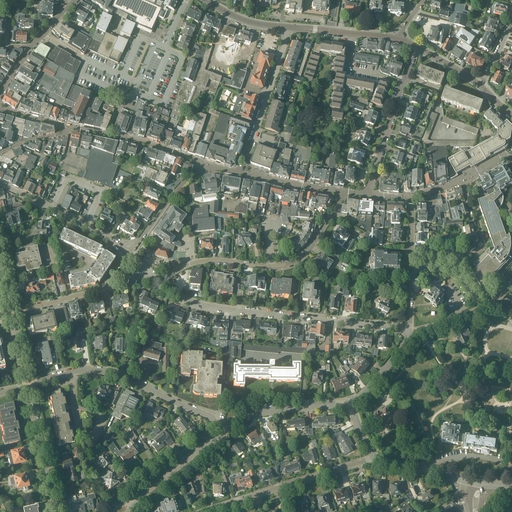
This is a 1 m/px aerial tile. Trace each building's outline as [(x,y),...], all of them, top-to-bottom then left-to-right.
[(113,10),(109,8),(110,5),(109,4),(111,1),(110,0),(92,0),(91,2),(111,14),(112,13),(114,15),(116,12),(114,10),(113,10)] [(115,0),(112,7),(136,18),(134,24),(135,24),(151,32),(156,20),(163,4),(164,4),(165,0),(115,0)] [(165,0),(163,5),(174,10),(178,0),(165,0)] [(335,0),(255,0),(255,7),(257,7),(288,11),(288,12),(293,13),(294,12),(334,17),(335,0)] [(444,8),(444,6),(443,5),(443,4),(441,4),(442,2),(433,0),(433,2),(431,2),(430,5),(431,7),(432,7),(431,9),(435,10),(436,8),(440,9),(440,7),(444,8)] [(89,13),(89,14),(93,16),(95,12),(94,12),(96,8),(83,1),(82,2),(81,4),(81,5),(82,5),(81,7),(88,12),(88,13),(89,13)] [(387,7),(387,2),(379,1),(379,2),(370,1),(370,6),(372,6),(371,12),(372,13),(374,14),(376,12),(382,13),(382,11),(384,11),(385,8),(386,9),(386,8),(387,7)] [(352,14),(353,4),(350,3),(350,2),(345,2),(344,8),(346,8),(345,12),(348,12),(347,13),(352,14)] [(396,4),(387,2),(387,7),(386,8),(388,8),(388,12),(390,12),(390,14),(396,14),(396,15),(397,17),(399,17),(401,15),(401,14),(404,14),(405,9),(403,9),(404,4),(396,4)] [(506,9),(507,5),(494,2),(493,8),(492,14),(495,15),(496,13),(500,14),(500,16),(504,17),(504,15),(506,9)] [(53,17),(53,4),(38,3),(37,11),(39,11),(39,15),(33,14),(33,15),(34,15),(34,16),(39,16),(41,16),(53,17)] [(353,4),(352,14),(357,14),(357,13),(359,14),(360,10),(361,10),(362,4),(357,3),(357,4),(353,4)] [(452,15),(455,5),(451,4),(450,8),(449,7),(448,10),(441,8),(440,15),(448,17),(449,14),(452,15)] [(455,5),(452,15),(450,23),(465,27),(468,16),(463,15),(466,6),(459,5),(455,5)] [(191,8),(187,17),(193,20),(197,11),(198,9),(195,7),(194,9),(191,8)] [(74,19),(83,24),(83,26),(85,27),(86,26),(87,26),(89,22),(90,23),(92,20),(92,19),(93,16),(89,14),(80,9),(74,19)] [(193,20),(198,23),(202,13),(203,11),(200,10),(199,12),(197,11),(193,20)] [(118,11),(116,14),(122,18),(122,17),(126,19),(120,33),(130,37),(133,30),(135,25),(133,24),(135,19),(134,19),(131,18),(130,17),(131,16),(129,16),(126,14),(123,13),(121,12),(118,11)] [(25,15),(24,14),(19,14),(18,14),(17,23),(22,24),(21,28),(33,29),(34,20),(29,20),(28,22),(25,22),(25,15)] [(206,32),(211,18),(209,18),(210,15),(206,14),(206,16),(205,16),(200,30),(206,32)] [(92,40),(88,49),(102,56),(106,48),(111,36),(105,34),(112,19),(102,15),(100,21),(99,23),(99,24),(94,35),(93,37),(91,40),(92,40)] [(211,28),(214,29),(216,20),(217,18),(214,17),(213,19),(211,18),(206,32),(209,33),(211,28)] [(487,25),(498,28),(499,26),(500,26),(501,23),(501,22),(499,22),(499,21),(489,18),(487,25)] [(180,28),(185,30),(193,33),(195,27),(182,22),(180,28)] [(69,42),(74,33),(69,30),(69,31),(67,30),(69,27),(66,26),(64,28),(63,27),(63,26),(59,24),(52,32),(55,35),(56,34),(60,37),(69,42)] [(498,28),(487,25),(485,31),(495,34),(497,35),(497,34),(498,31),(497,31),(498,28)] [(224,27),(221,36),(228,38),(231,29),(224,27)] [(24,30),(17,28),(16,30),(18,30),(18,32),(16,32),(15,42),(26,43),(26,37),(28,37),(29,37),(29,34),(28,33),(26,33),(20,33),(20,31),(23,31),(24,30)] [(77,28),(76,31),(86,37),(88,34),(77,28)] [(441,44),(444,31),(440,30),(441,28),(438,28),(438,29),(432,28),(431,32),(430,32),(429,33),(428,36),(429,37),(430,37),(429,42),(441,44)] [(456,37),(461,41),(470,47),(471,44),(473,41),(475,38),(479,32),(472,30),(470,33),(470,32),(469,33),(468,34),(461,29),(456,37)] [(191,38),(193,33),(185,30),(183,35),(191,38)] [(84,55),(91,40),(86,37),(76,31),(75,31),(74,33),(69,42),(68,44),(84,55)] [(239,42),(241,43),(242,39),(243,33),(242,32),(241,31),(240,32),(239,32),(238,36),(235,35),(234,40),(233,43),(237,44),(238,42),(239,42)] [(242,39),(241,43),(244,44),(249,45),(252,35),(251,34),(250,34),(249,34),(248,34),(249,34),(243,32),(243,33),(242,39)] [(489,36),(485,34),(479,47),(489,51),(490,51),(491,48),(491,47),(489,46),(492,41),(493,40),(494,39),(493,37),(489,35),(489,36)] [(106,48),(102,56),(118,63),(128,41),(118,37),(118,39),(111,36),(106,48)] [(182,37),(180,42),(188,45),(190,40),(182,37)] [(373,50),(374,40),(367,40),(366,49),(373,50)] [(376,50),(383,51),(385,44),(385,42),(374,40),(373,50),(376,50)] [(447,52),(452,42),(447,40),(442,50),(443,50),(443,51),(447,52)] [(291,47),(291,48),(300,51),(301,52),(301,51),(302,49),(303,50),(304,48),(307,49),(309,50),(311,44),(306,42),(304,46),(302,45),(302,44),(293,41),(291,47)] [(347,50),(347,46),(335,44),(336,43),(333,42),(332,43),(321,41),(320,46),(320,50),(340,54),(340,55),(345,56),(346,53),(347,53),(347,50)] [(472,48),(470,47),(461,41),(458,46),(469,53),(472,48)] [(186,51),(188,46),(180,42),(178,48),(186,51)] [(389,56),(390,53),(390,51),(391,50),(392,43),(387,42),(387,44),(385,44),(383,51),(383,52),(383,55),(385,55),(385,56),(386,56),(386,55),(389,56)] [(390,51),(390,53),(397,55),(398,55),(401,53),(399,52),(400,45),(392,43),(391,50),(390,51)] [(34,53),(44,59),(46,54),(49,49),(41,45),(34,53)] [(451,54),(456,57),(460,51),(456,48),(458,46),(456,45),(455,47),(456,48),(451,54)] [(72,56),(56,47),(53,51),(49,49),(46,54),(44,59),(45,59),(47,61),(49,62),(54,64),(58,66),(59,67),(64,70),(75,75),(81,63),(71,58),(72,56)] [(289,53),(288,54),(297,57),(300,51),(291,48),(289,53)] [(356,50),(354,62),(377,66),(379,59),(382,59),(382,54),(358,50),(358,49),(356,48),(356,50)] [(19,57),(13,52),(12,53),(10,51),(9,51),(9,52),(8,53),(8,57),(9,58),(8,59),(14,63),(18,57),(19,57)] [(465,54),(460,51),(456,57),(461,60),(465,54)] [(470,65),(472,66),(477,58),(476,58),(479,53),(477,52),(476,54),(474,53),(473,56),(471,55),(466,65),(469,67),(470,65)] [(33,53),(27,60),(39,67),(38,68),(35,66),(35,67),(39,70),(42,66),(44,64),(43,63),(44,63),(43,62),(45,59),(44,59),(34,53),(33,53)] [(269,68),(273,57),(260,53),(257,63),(259,64),(255,77),(254,76),(254,77),(252,77),(250,84),(263,88),(265,81),(264,81),(269,67),(269,68)] [(287,60),(286,61),(295,64),(296,64),(299,58),(297,57),(288,54),(287,60)] [(342,73),(345,57),(336,56),(333,72),(336,73),(333,89),(334,89),(331,108),(340,109),(343,92),(341,92),(345,74),(342,73)] [(477,58),(472,66),(476,68),(477,68),(479,70),(480,69),(481,68),(483,65),(485,62),(486,58),(486,57),(484,56),(483,57),(483,56),(480,60),(477,58)] [(511,65),(511,64),(511,59),(510,58),(506,56),(504,61),(502,61),(500,66),(503,68),(504,69),(505,69),(506,69),(508,70),(511,65)] [(0,67),(8,73),(13,65),(6,60),(0,59),(0,67)] [(190,61),(187,69),(196,72),(199,64),(190,61)] [(286,61),(284,68),(288,69),(288,70),(287,72),(294,74),(295,71),(294,71),(295,68),(294,68),(295,64),(286,61)] [(49,62),(46,66),(45,68),(55,73),(58,67),(59,67),(58,66),(54,64),(49,62)] [(382,73),(390,76),(391,75),(397,77),(399,70),(400,70),(401,69),(402,67),(401,66),(402,64),(402,63),(399,62),(398,63),(398,65),(393,63),(393,66),(390,65),(389,65),(387,71),(385,70),(380,68),(380,70),(380,71),(381,72),(382,73)] [(26,63),(22,68),(32,74),(34,76),(35,75),(37,76),(41,71),(39,70),(35,67),(34,67),(33,68),(26,63)] [(426,81),(430,70),(421,66),(416,78),(426,81)] [(8,73),(0,67),(0,74),(5,78),(8,73)] [(68,83),(66,85),(71,88),(72,85),(73,82),(74,80),(75,75),(64,70),(59,67),(58,67),(55,73),(69,81),(68,83)] [(37,86),(38,86),(41,88),(44,89),(50,92),(52,93),(55,88),(37,76),(35,75),(34,76),(32,74),(22,68),(22,69),(19,74),(32,82),(37,86)] [(55,73),(45,68),(43,72),(55,79),(59,81),(66,85),(68,83),(69,81),(55,73)] [(178,80),(183,82),(184,79),(193,82),(196,73),(196,72),(187,69),(185,74),(180,72),(178,80)] [(430,70),(426,81),(441,87),(445,76),(430,70)] [(59,81),(55,79),(41,71),(37,76),(55,88),(59,81)] [(505,74),(501,72),(501,73),(497,72),(492,82),(494,83),(494,84),(496,85),(497,84),(499,85),(502,77),(503,78),(505,75),(505,74)] [(16,78),(17,81),(29,88),(34,90),(35,91),(38,86),(37,86),(32,82),(19,74),(16,78)] [(282,74),(280,80),(289,83),(290,80),(291,80),(292,77),(282,74)] [(374,83),(347,78),(345,86),(373,91),(373,86),(375,86),(375,83),(374,83)] [(380,80),(376,93),(372,103),(381,106),(381,104),(382,104),(384,98),(383,97),(386,91),(388,85),(389,81),(383,78),(382,80),(380,80)] [(289,83),(280,80),(278,86),(287,89),(289,83)] [(66,99),(71,88),(66,85),(59,81),(55,88),(52,93),(51,95),(55,98),(58,94),(65,99),(66,99)] [(8,90),(9,90),(15,94),(17,96),(22,87),(13,82),(8,90)] [(183,84),(175,105),(191,111),(198,89),(183,84)] [(74,123),(79,125),(82,117),(91,97),(92,97),(94,98),(95,95),(76,86),(76,87),(72,85),(71,88),(66,99),(65,99),(74,103),(72,108),(70,113),(67,121),(74,123)] [(22,87),(17,96),(21,98),(23,99),(24,99),(30,89),(25,86),(23,88),(22,87)] [(287,89),(278,86),(276,91),(285,94),(287,89)] [(30,89),(24,99),(23,102),(22,102),(19,109),(24,112),(26,107),(25,106),(26,104),(27,100),(33,99),(33,98),(32,97),(35,92),(30,89)] [(32,114),(39,115),(46,98),(47,98),(50,92),(44,89),(43,92),(41,95),(38,94),(33,107),(32,109),(30,113),(32,114)] [(457,106),(461,94),(446,89),(442,100),(457,106)] [(9,105),(15,94),(9,90),(2,101),(9,105)] [(285,94),(276,91),(274,97),(283,100),(285,94)] [(33,107),(38,94),(35,92),(32,97),(33,98),(33,99),(27,100),(26,104),(25,106),(26,107),(24,112),(29,114),(30,113),(32,109),(33,107)] [(52,93),(50,92),(47,98),(54,102),(56,103),(62,106),(62,105),(65,99),(58,94),(55,98),(51,95),(52,93)] [(423,100),(427,101),(428,101),(429,96),(416,92),(415,92),(413,95),(414,95),(414,96),(424,99),(423,100)] [(17,96),(15,94),(9,105),(15,109),(21,98),(17,96)] [(476,100),(461,94),(457,106),(472,111),(476,100)] [(232,113),(241,116),(240,118),(251,122),(258,99),(252,97),(251,97),(244,95),(243,99),(237,97),(232,113)] [(426,103),(427,101),(423,100),(424,99),(414,96),(413,98),(411,97),(410,102),(422,106),(423,102),(426,103)] [(79,125),(84,126),(96,99),(94,98),(92,97),(83,117),(82,117),(79,125)] [(54,102),(47,98),(46,98),(39,115),(44,116),(49,105),(50,103),(53,104),(54,102)] [(101,101),(96,99),(84,126),(93,128),(99,115),(101,111),(98,110),(102,103),(103,103),(105,99),(103,98),(101,101)] [(368,101),(360,98),(358,104),(367,107),(368,103),(367,103),(368,101)] [(65,99),(62,105),(72,108),(74,103),(65,99)] [(134,113),(126,133),(138,136),(139,134),(143,120),(141,119),(141,118),(144,107),(144,105),(145,105),(146,103),(138,100),(134,111),(134,113)] [(483,103),(476,100),(472,111),(479,114),(483,103)] [(273,102),(271,108),(282,112),(284,105),(273,102)] [(363,112),(362,115),(366,116),(366,115),(367,115),(367,117),(369,117),(369,119),(375,121),(375,119),(378,120),(379,115),(364,110),(363,111),(362,110),(363,106),(350,102),(349,108),(363,112)] [(53,106),(49,105),(44,116),(49,117),(53,106)] [(483,116),(485,118),(491,111),(490,110),(492,108),(490,106),(487,105),(483,116)] [(56,119),(60,111),(58,111),(59,108),(54,106),(49,118),(54,119),(56,120),(56,119)] [(141,118),(147,119),(148,112),(149,109),(144,107),(141,118)] [(61,112),(60,111),(56,119),(58,119),(58,120),(58,121),(62,122),(63,121),(64,120),(66,121),(69,112),(70,110),(66,108),(65,111),(61,110),(61,112)] [(161,142),(166,128),(172,113),(157,108),(155,114),(150,126),(150,129),(149,129),(148,132),(146,138),(149,139),(157,142),(157,141),(160,142),(160,141),(161,142)] [(271,108),(269,115),(280,118),(282,112),(271,108)] [(410,108),(410,109),(408,108),(407,108),(406,111),(407,112),(408,113),(407,115),(406,114),(405,115),(404,118),(405,118),(407,119),(415,122),(416,119),(417,119),(418,115),(419,115),(420,111),(410,108)] [(126,133),(134,113),(130,112),(128,116),(127,115),(128,112),(122,109),(120,114),(119,114),(113,132),(126,134),(126,133)] [(344,111),(339,111),(332,109),(331,118),(342,120),(344,111)] [(488,120),(488,121),(491,117),(493,115),(494,114),(491,111),(485,118),(488,120)] [(195,155),(197,147),(196,146),(206,116),(197,113),(196,117),(197,117),(197,119),(198,120),(197,122),(187,153),(195,155)] [(112,116),(106,114),(105,117),(100,129),(106,130),(110,121),(112,116)] [(210,144),(205,159),(212,161),(223,165),(224,165),(231,144),(230,144),(223,141),(229,125),(227,124),(230,117),(221,114),(214,132),(213,135),(210,144)] [(105,117),(99,115),(93,128),(100,129),(105,117)] [(269,115),(267,122),(278,125),(280,118),(269,115)] [(373,126),(375,121),(369,119),(369,117),(367,117),(367,115),(366,115),(366,116),(362,115),(361,118),(363,118),(362,122),(368,124),(367,127),(372,128),(373,125),(373,126)] [(488,121),(498,131),(505,124),(501,121),(500,122),(496,117),(493,115),(491,117),(488,121)] [(356,119),(345,116),(343,122),(354,126),(356,119)] [(9,146),(13,144),(13,142),(15,135),(15,133),(12,132),(13,130),(10,129),(12,124),(14,118),(7,117),(3,125),(0,133),(0,138),(6,141),(6,142),(7,143),(9,146)] [(238,126),(248,129),(250,124),(231,117),(229,124),(231,125),(232,123),(238,126)] [(147,119),(141,118),(141,119),(143,120),(139,134),(138,136),(144,137),(144,135),(145,135),(147,126),(146,125),(147,122),(146,122),(147,119)] [(13,142),(13,144),(22,141),(23,135),(24,130),(25,127),(24,126),(25,122),(15,119),(13,124),(12,124),(10,129),(13,130),(12,132),(15,133),(15,135),(13,142)] [(170,146),(180,150),(185,136),(190,121),(187,120),(187,122),(186,122),(185,124),(184,124),(183,128),(177,126),(170,146)] [(181,151),(187,153),(197,122),(192,120),(191,121),(190,121),(185,136),(186,136),(181,151)] [(497,136),(498,138),(500,141),(505,143),(508,141),(511,140),(511,139),(510,139),(510,138),(510,135),(511,135),(510,135),(511,132),(511,131),(511,130),(511,127),(511,125),(507,121),(505,124),(498,131),(497,136)] [(23,135),(22,141),(33,137),(36,124),(26,122),(25,127),(24,130),(23,135)] [(267,122),(265,129),(279,133),(280,129),(277,128),(278,125),(267,122)] [(418,127),(416,127),(412,125),(412,126),(404,124),(403,128),(401,128),(399,132),(400,132),(401,133),(401,134),(406,135),(407,133),(411,135),(411,134),(412,133),(411,132),(412,130),(413,130),(414,130),(414,129),(417,129),(418,127)] [(40,125),(38,136),(55,133),(53,133),(53,129),(40,125)] [(231,144),(224,165),(230,167),(230,165),(234,166),(237,156),(239,156),(239,155),(241,156),(242,153),(240,152),(243,146),(241,145),(243,140),(244,140),(245,138),(244,137),(245,134),(246,134),(248,129),(248,130),(248,129),(238,126),(237,126),(237,128),(229,125),(223,141),(230,144),(231,144)] [(174,132),(166,128),(161,142),(162,143),(162,142),(163,138),(166,139),(166,140),(169,143),(170,144),(169,145),(169,146),(174,132)] [(371,139),(372,137),(371,136),(372,136),(358,131),(356,138),(357,138),(355,143),(368,147),(368,146),(369,146),(370,143),(369,143),(369,142),(368,142),(369,140),(370,140),(371,139)] [(68,153),(79,157),(82,144),(80,143),(82,135),(74,133),(72,133),(72,134),(68,153)] [(82,144),(79,157),(88,160),(90,147),(92,137),(83,135),(83,136),(82,135),(80,143),(82,144)] [(69,136),(64,137),(60,153),(64,154),(66,147),(69,136)] [(64,137),(59,138),(55,155),(60,156),(60,153),(64,137)] [(88,160),(79,157),(68,153),(67,157),(64,157),(62,162),(64,163),(61,169),(61,171),(112,189),(114,186),(111,185),(118,167),(111,165),(113,158),(113,157),(118,143),(111,141),(92,137),(90,147),(88,160)] [(419,143),(425,146),(428,140),(422,137),(421,140),(421,139),(420,143),(419,143)] [(59,138),(55,139),(51,154),(55,155),(59,138)] [(494,140),(493,138),(469,152),(467,148),(461,148),(464,155),(463,155),(461,152),(449,159),(450,162),(452,167),(450,168),(450,176),(451,176),(451,180),(455,177),(458,176),(457,174),(470,166),(471,168),(486,160),(490,157),(491,158),(500,153),(499,150),(494,140)] [(508,142),(508,141),(505,143),(500,141),(498,138),(494,140),(499,150),(500,153),(505,150),(506,149),(507,149),(508,148),(508,147),(509,146),(509,144),(509,143),(508,142)] [(51,154),(55,139),(50,140),(44,154),(50,157),(51,154)] [(408,147),(409,142),(399,139),(398,142),(397,142),(396,142),(395,145),(396,146),(397,146),(397,147),(405,149),(406,146),(408,147)] [(39,141),(36,140),(31,141),(31,142),(30,142),(29,145),(28,148),(35,151),(36,150),(39,151),(42,144),(39,142),(39,141)] [(204,158),(205,159),(210,144),(206,142),(200,140),(197,147),(195,155),(204,158)] [(419,143),(417,142),(412,141),(411,144),(414,145),(414,146),(413,146),(410,154),(415,155),(419,143)] [(118,166),(120,158),(123,159),(124,156),(123,155),(124,153),(125,153),(128,144),(120,142),(117,152),(115,158),(114,158),(112,164),(118,166)] [(269,175),(278,177),(284,153),(284,152),(285,149),(286,145),(279,143),(276,152),(270,170),(271,171),(269,175)] [(123,159),(127,160),(128,157),(130,158),(134,145),(129,144),(127,154),(127,157),(124,156),(123,159)] [(250,164),(270,170),(276,152),(267,149),(268,146),(263,144),(262,147),(256,145),(250,164)] [(140,161),(141,158),(143,152),(144,148),(134,145),(130,158),(128,157),(127,160),(134,163),(134,162),(139,164),(140,161)] [(299,174),(297,181),(304,182),(305,175),(307,176),(309,164),(310,157),(311,147),(296,145),(295,153),(301,154),(300,164),(300,165),(300,167),(299,174)] [(425,147),(425,152),(431,152),(432,152),(435,182),(438,182),(438,184),(447,181),(447,180),(449,179),(446,147),(428,147),(425,147)] [(149,165),(150,160),(153,151),(148,149),(144,148),(143,152),(145,152),(145,155),(144,158),(141,158),(140,161),(139,164),(146,166),(147,164),(149,165)] [(3,157),(12,162),(15,164),(19,166),(24,168),(24,167),(30,155),(31,152),(25,149),(23,154),(20,149),(13,153),(12,152),(3,157)] [(284,153),(278,177),(289,179),(292,164),(289,163),(289,161),(291,161),(292,154),(291,153),(291,150),(285,149),(284,152),(284,153)] [(365,158),(366,154),(365,153),(354,149),(352,155),(349,155),(348,160),(360,165),(361,164),(363,164),(364,161),(362,160),(362,158),(363,158),(365,158)] [(149,167),(153,168),(154,165),(155,161),(158,152),(153,151),(150,160),(149,165),(149,167)] [(160,171),(160,170),(162,166),(166,155),(158,152),(155,161),(154,165),(153,168),(153,169),(160,171)] [(290,179),(297,181),(299,174),(300,167),(300,165),(300,164),(301,154),(295,153),(294,156),(296,156),(290,179)] [(393,158),(392,163),(402,166),(404,166),(405,162),(404,162),(404,160),(406,161),(407,158),(407,156),(401,154),(396,153),(394,158),(393,158)] [(24,167),(24,168),(31,171),(32,169),(33,169),(34,167),(33,167),(37,158),(32,156),(30,155),(24,167)] [(166,168),(170,156),(166,155),(162,166),(160,170),(164,172),(166,168)] [(325,186),(331,186),(331,181),(333,170),(335,170),(336,165),(337,156),(333,156),(330,155),(328,167),(327,175),(326,175),(325,185),(325,186)] [(174,167),(173,166),(176,158),(170,156),(166,168),(164,172),(171,175),(174,167)] [(0,158),(0,161),(4,164),(8,166),(8,165),(11,166),(12,162),(3,157),(2,158),(1,157),(0,158)] [(43,157),(43,158),(40,166),(43,167),(42,170),(45,171),(50,160),(43,157)] [(178,177),(179,174),(181,169),(181,170),(184,162),(176,159),(174,167),(171,175),(178,177)] [(57,167),(61,169),(64,163),(62,162),(60,162),(59,161),(58,164),(55,162),(54,165),(51,164),(47,172),(53,175),(57,167)] [(189,164),(184,162),(181,170),(181,169),(179,174),(185,175),(185,174),(185,171),(190,173),(190,172),(191,172),(194,165),(189,164)] [(312,164),(311,164),(311,165),(310,165),(309,171),(307,182),(310,182),(310,183),(314,183),(315,183),(315,182),(319,183),(321,171),(321,167),(312,165),(312,164)] [(343,169),(343,166),(336,165),(335,170),(337,171),(336,174),(335,173),(333,186),(343,188),(344,182),(346,170),(343,169)] [(319,184),(325,185),(326,175),(327,175),(328,167),(322,166),(321,167),(321,171),(319,183),(319,184)] [(349,167),(343,166),(343,169),(346,170),(344,182),(353,183),(355,182),(355,179),(354,178),(354,175),(358,176),(359,171),(352,170),(352,167),(349,167)] [(486,191),(489,196),(505,188),(511,184),(511,178),(511,177),(511,176),(511,175),(509,171),(508,172),(505,166),(504,166),(500,168),(500,169),(491,174),(490,173),(486,175),(485,177),(486,177),(481,179),(484,184),(481,186),(484,192),(486,191)] [(3,180),(6,181),(10,172),(11,172),(11,171),(12,169),(11,168),(9,171),(7,170),(3,180)] [(165,187),(170,176),(161,172),(159,176),(157,174),(158,172),(149,168),(148,171),(147,171),(144,177),(145,177),(143,181),(152,185),(154,181),(156,182),(155,182),(165,187)] [(21,172),(15,186),(18,188),(20,184),(21,184),(21,182),(21,181),(24,174),(28,175),(30,170),(26,169),(25,172),(24,172),(23,173),(21,172)] [(14,180),(12,185),(15,186),(21,172),(22,171),(20,170),(19,172),(18,171),(16,178),(14,177),(13,180),(14,180)] [(411,183),(412,183),(412,179),(412,173),(409,172),(408,175),(405,184),(405,185),(404,185),(404,191),(405,191),(405,192),(411,191),(411,183)] [(381,192),(393,193),(395,174),(392,173),(389,173),(389,179),(381,178),(380,190),(381,192)] [(404,175),(395,174),(393,193),(399,194),(399,188),(402,188),(406,175),(404,175)] [(217,194),(219,194),(221,180),(219,180),(219,176),(214,175),(204,176),(204,181),(205,184),(201,185),(202,189),(205,188),(206,193),(210,192),(210,193),(212,193),(213,194),(202,196),(204,203),(210,202),(210,213),(218,214),(218,201),(217,194)] [(241,181),(232,179),(223,178),(220,192),(223,192),(224,189),(232,190),(232,194),(236,195),(235,199),(237,200),(238,199),(241,181)] [(33,181),(32,181),(28,179),(23,190),(32,194),(36,187),(33,185),(34,183),(33,182),(33,181)] [(244,181),(243,181),(243,185),(242,185),(241,191),(242,191),(239,207),(237,207),(235,213),(240,214),(247,214),(251,193),(252,193),(253,184),(253,183),(252,183),(252,182),(244,181)] [(255,215),(256,212),(261,185),(253,184),(252,193),(251,193),(247,214),(255,215)] [(261,185),(256,212),(255,215),(264,216),(269,189),(269,186),(261,184),(261,185)] [(39,185),(34,195),(42,199),(44,196),(45,197),(47,192),(50,193),(52,188),(45,185),(44,187),(39,185)] [(110,195),(116,197),(120,189),(114,186),(110,195)] [(202,198),(201,188),(197,189),(197,186),(193,186),(191,186),(191,187),(190,187),(191,191),(190,191),(190,195),(194,195),(194,197),(198,197),(198,198),(202,198)] [(454,188),(458,203),(465,201),(461,186),(454,188)] [(70,187),(60,207),(67,210),(74,195),(76,196),(78,194),(79,191),(70,187)] [(270,216),(278,216),(279,209),(280,207),(283,189),(275,187),(272,204),(268,203),(265,215),(270,216)] [(0,201),(5,200),(9,199),(8,197),(8,194),(5,195),(4,190),(0,188),(0,201)] [(158,201),(161,194),(146,188),(143,193),(147,194),(146,196),(158,201)] [(455,204),(458,203),(454,188),(449,189),(452,200),(454,200),(455,204)] [(505,188),(489,196),(489,197),(487,198),(478,201),(495,250),(492,253),(491,253),(491,252),(489,248),(473,265),(477,267),(478,266),(479,267),(472,273),(482,287),(506,262),(504,260),(507,256),(508,257),(509,256),(510,254),(509,253),(510,252),(511,250),(511,249),(511,247),(511,245),(511,244),(511,243),(511,241),(511,240),(511,239),(510,237),(510,236),(509,235),(509,236),(507,238),(499,214),(500,213),(498,209),(500,208),(501,206),(502,204),(503,203),(503,201),(503,199),(503,197),(503,195),(502,195),(501,194),(507,191),(505,188)] [(280,207),(279,209),(283,210),(282,215),(282,217),(283,217),(287,217),(288,208),(289,208),(292,191),(290,191),(290,190),(283,189),(280,207)] [(294,217),(295,217),(297,209),(297,206),(296,206),(299,192),(292,191),(289,208),(288,208),(287,217),(294,217)] [(449,211),(449,208),(446,196),(445,196),(444,191),(440,192),(443,204),(445,212),(449,211)] [(439,205),(440,213),(442,213),(445,212),(443,204),(440,192),(436,193),(437,197),(439,205)] [(304,206),(306,193),(300,193),(297,206),(297,209),(300,210),(299,212),(303,212),(303,210),(304,207),(303,207),(304,206)] [(303,210),(303,212),(307,213),(310,213),(313,195),(306,193),(304,206),(303,207),(304,207),(303,210)] [(440,214),(440,213),(439,205),(437,197),(436,193),(422,198),(423,204),(428,202),(429,208),(434,206),(436,213),(434,213),(434,214),(434,219),(436,219),(436,215),(440,214)] [(79,194),(78,194),(76,196),(70,209),(78,213),(82,206),(77,203),(81,197),(78,196),(79,194)] [(313,195),(310,213),(309,214),(309,218),(313,219),(314,216),(314,214),(315,213),(313,213),(315,200),(316,200),(317,195),(313,195)] [(326,197),(317,195),(316,200),(315,200),(313,213),(315,213),(314,214),(314,216),(321,217),(324,202),(325,202),(326,197)] [(330,197),(326,197),(325,202),(324,202),(321,217),(322,218),(333,201),(331,199),(330,197)] [(11,199),(13,207),(14,209),(15,209),(23,207),(25,206),(24,203),(23,204),(21,203),(15,205),(14,203),(15,203),(14,198),(13,199),(11,199)] [(351,217),(356,217),(359,201),(347,199),(346,207),(341,206),(341,213),(351,215),(351,217)] [(146,207),(154,212),(159,206),(149,201),(145,206),(146,207)] [(355,223),(355,226),(370,233),(371,228),(371,223),(372,202),(359,201),(356,217),(356,220),(355,223)] [(371,223),(371,228),(373,228),(375,228),(379,228),(379,225),(378,224),(378,217),(379,202),(374,202),(373,215),(374,215),(374,217),(375,217),(374,223),(371,223)] [(392,213),(396,213),(397,204),(387,203),(387,213),(388,213),(392,213)] [(396,213),(400,213),(406,213),(406,204),(397,204),(396,213)] [(457,207),(461,221),(462,221),(465,220),(464,217),(466,216),(466,215),(467,215),(466,214),(468,213),(466,204),(461,205),(461,206),(457,207)] [(148,222),(154,212),(146,207),(145,206),(143,209),(142,208),(137,215),(148,222)] [(193,233),(215,231),(214,218),(209,219),(207,206),(201,207),(201,208),(191,210),(193,233)] [(23,210),(23,207),(15,209),(14,209),(10,211),(11,214),(6,216),(8,222),(6,222),(7,227),(10,227),(16,225),(21,223),(23,223),(22,217),(19,218),(19,217),(18,214),(21,212),(20,211),(23,210)] [(454,222),(461,221),(457,207),(450,209),(454,222)] [(162,222),(154,234),(159,238),(158,239),(162,242),(160,245),(159,248),(158,248),(155,255),(168,259),(170,251),(173,251),(174,246),(179,247),(180,247),(180,246),(181,246),(181,245),(181,244),(180,244),(179,243),(169,236),(171,232),(172,233),(173,232),(177,235),(178,233),(183,228),(184,225),(187,227),(188,225),(188,224),(189,224),(189,223),(189,222),(188,222),(185,219),(186,217),(173,208),(167,217),(166,216),(162,222)] [(108,210),(108,211),(105,210),(102,214),(100,219),(114,225),(118,216),(111,213),(111,211),(108,210)] [(400,219),(400,213),(396,213),(392,213),(392,224),(400,224),(400,223),(402,223),(402,219),(400,219)] [(436,219),(434,219),(434,223),(442,223),(441,219),(440,214),(436,215),(436,219)] [(131,235),(131,236),(131,237),(133,237),(133,235),(133,234),(134,232),(135,232),(136,232),(139,228),(139,227),(141,224),(133,218),(129,223),(126,220),(120,228),(122,230),(122,231),(126,234),(126,233),(127,234),(128,234),(128,233),(130,235),(131,235)] [(303,232),(312,235),(314,224),(305,222),(303,232)] [(475,240),(478,239),(477,233),(474,233),(473,225),(465,227),(468,237),(474,236),(475,240)] [(347,251),(353,241),(349,238),(349,237),(344,235),(346,232),(340,229),(337,228),(335,232),(335,233),(332,237),(333,238),(331,242),(337,245),(337,244),(342,247),(342,248),(347,251)] [(99,283),(116,259),(106,252),(106,253),(101,250),(102,247),(64,229),(59,242),(96,259),(99,262),(89,276),(86,273),(69,277),(72,290),(96,285),(97,282),(99,283)] [(382,241),(382,238),(383,232),(379,232),(375,232),(373,231),(371,245),(382,245),(382,241)] [(305,246),(312,235),(303,232),(298,239),(305,246)] [(248,233),(245,233),(245,245),(252,245),(252,242),(255,242),(255,238),(254,238),(254,234),(249,234),(248,233)] [(429,243),(429,234),(418,234),(418,242),(429,243)] [(296,253),(305,246),(298,239),(290,245),(296,253)] [(213,245),(213,243),(212,243),(212,240),(202,240),(202,245),(200,245),(199,246),(199,248),(200,249),(202,249),(208,249),(209,250),(210,250),(211,249),(212,249),(212,245),(213,245)] [(480,248),(477,245),(476,244),(460,243),(460,252),(475,252),(480,248)] [(229,246),(222,246),(222,250),(220,249),(220,250),(220,253),(229,254),(229,246)] [(37,248),(32,249),(28,250),(28,253),(17,256),(19,268),(26,266),(27,272),(42,269),(37,248)] [(402,255),(401,255),(387,255),(387,252),(371,251),(371,259),(367,259),(367,266),(371,266),(371,273),(395,274),(395,271),(401,271),(402,255)] [(328,269),(333,262),(321,254),(319,258),(318,257),(316,262),(314,260),(310,266),(326,275),(329,270),(328,269)] [(351,265),(344,261),(341,266),(348,270),(351,265)] [(199,292),(202,272),(192,271),(191,276),(189,275),(189,279),(191,279),(190,290),(199,292)] [(234,276),(232,276),(227,275),(228,273),(224,273),(224,271),(222,271),(222,274),(212,273),(212,277),(211,277),(210,289),(213,290),(213,292),(220,292),(220,293),(226,294),(226,295),(232,295),(234,276)] [(254,288),(257,289),(258,278),(250,277),(249,280),(248,280),(247,283),(245,283),(245,288),(248,289),(248,292),(253,292),(254,289),(254,288)] [(258,278),(257,289),(257,291),(258,291),(258,292),(261,292),(261,291),(266,291),(267,287),(266,287),(266,283),(263,283),(264,279),(263,277),(261,277),(260,278),(258,278)] [(289,296),(291,281),(280,280),(280,281),(272,280),(270,295),(278,296),(278,295),(289,296)] [(31,293),(31,294),(35,293),(34,292),(39,291),(38,286),(46,284),(45,281),(29,285),(29,286),(26,286),(28,294),(31,293)] [(319,308),(321,287),(304,285),(302,300),(305,301),(308,301),(311,301),(310,307),(319,308)] [(342,297),(342,287),(337,286),(337,293),(337,296),(334,295),(334,299),(331,298),(330,309),(338,310),(340,296),(342,297)] [(442,293),(435,289),(431,295),(428,293),(426,298),(431,302),(433,304),(433,305),(435,307),(437,306),(440,302),(442,304),(444,301),(442,299),(445,294),(442,293)] [(148,308),(151,300),(146,298),(149,292),(144,291),(139,303),(148,307),(148,308)] [(120,297),(122,306),(129,304),(127,295),(121,297),(120,297)] [(387,307),(391,299),(387,296),(385,300),(384,300),(381,298),(380,301),(378,300),(377,301),(380,302),(378,308),(383,311),(382,313),(386,315),(389,308),(387,307)] [(119,306),(122,306),(120,297),(114,298),(116,309),(119,308),(119,306)] [(358,313),(358,307),(356,306),(357,299),(351,299),(351,300),(347,300),(347,303),(345,303),(345,311),(350,311),(350,313),(358,313)] [(152,300),(151,300),(148,308),(154,310),(152,315),(157,316),(159,311),(157,310),(159,304),(151,301),(152,300)] [(103,301),(96,302),(98,311),(105,310),(103,301)] [(99,314),(98,311),(96,302),(89,303),(92,315),(95,314),(95,315),(99,314)] [(76,316),(78,316),(75,303),(69,304),(71,314),(70,314),(71,317),(72,317),(72,318),(76,317),(76,316)] [(184,315),(186,311),(181,309),(180,313),(178,312),(179,308),(169,304),(167,311),(171,313),(169,319),(180,324),(181,321),(182,321),(182,319),(184,314),(184,315)] [(44,316),(32,319),(31,319),(32,323),(33,323),(35,330),(33,330),(34,334),(48,331),(47,330),(50,330),(51,334),(59,332),(54,312),(46,314),(47,316),(44,317),(44,316)] [(198,326),(201,315),(191,313),(189,321),(190,321),(190,324),(198,326)] [(204,316),(201,315),(198,326),(203,327),(202,330),(206,331),(205,333),(208,334),(210,327),(205,326),(207,319),(204,318),(204,316)] [(482,324),(483,327),(494,324),(493,316),(481,319),(482,324)] [(223,349),(226,349),(227,342),(228,322),(220,321),(219,329),(219,341),(215,341),(215,346),(215,347),(223,349)] [(242,333),(242,329),(243,322),(236,321),(236,322),(233,322),(232,333),(242,333)] [(250,322),(243,322),(242,329),(249,330),(249,332),(253,332),(253,326),(250,326),(250,322)] [(261,323),(261,325),(257,325),(256,329),(267,331),(267,333),(273,333),(273,331),(276,332),(277,325),(266,324),(266,323),(261,323)] [(183,324),(179,334),(184,336),(188,326),(183,324)] [(290,338),(291,326),(284,325),(282,337),(290,338)] [(470,335),(467,328),(466,328),(465,325),(461,326),(462,329),(456,332),(457,335),(456,335),(459,341),(460,341),(462,345),(468,342),(466,338),(471,336),(470,335)] [(300,327),(291,326),(290,338),(298,339),(299,331),(300,331),(300,328),(300,327)] [(316,326),(315,339),(319,339),(320,337),(325,337),(325,335),(323,334),(324,326),(317,326),(316,326)] [(363,346),(364,336),(360,335),(361,333),(356,333),(355,345),(363,346)] [(364,336),(363,346),(371,347),(372,335),(368,334),(368,336),(364,336)] [(390,343),(391,338),(388,338),(388,337),(379,335),(378,347),(383,348),(383,346),(386,347),(386,342),(390,343)] [(168,372),(169,348),(164,348),(161,347),(162,344),(155,342),(156,337),(150,336),(149,342),(145,341),(143,348),(144,348),(142,356),(159,361),(159,360),(164,361),(163,372),(168,372)] [(97,349),(105,349),(105,337),(95,337),(95,343),(96,343),(97,349)] [(73,350),(81,349),(79,338),(70,340),(71,346),(72,346),(73,350)] [(125,344),(125,339),(116,339),(116,345),(117,345),(116,352),(122,352),(122,353),(123,353),(123,352),(125,352),(125,349),(129,349),(129,344),(125,344)] [(41,352),(41,355),(50,353),(48,342),(37,345),(37,352),(40,352),(41,352)] [(226,349),(226,356),(226,357),(240,358),(241,343),(227,342),(226,349)] [(221,380),(222,364),(200,362),(200,360),(202,361),(202,353),(182,352),(181,367),(178,366),(178,375),(190,376),(190,372),(197,372),(196,387),(193,387),(193,392),(196,392),(196,394),(204,395),(204,396),(217,397),(220,396),(220,387),(217,387),(218,379),(221,380)] [(52,363),(50,353),(41,355),(44,365),(52,363)] [(354,362),(356,364),(357,364),(365,371),(367,367),(368,365),(368,364),(367,363),(366,363),(359,357),(357,360),(356,360),(354,362)] [(274,370),(274,363),(269,363),(269,368),(239,368),(239,364),(237,364),(237,366),(234,366),(234,379),(235,379),(235,386),(244,386),(244,379),(269,379),(269,381),(273,381),(297,382),(297,379),(300,379),(300,365),(292,365),(292,371),(274,370)] [(357,364),(356,364),(354,367),(351,365),(349,367),(358,374),(358,375),(359,376),(360,376),(362,373),(365,371),(357,364)] [(312,384),(317,384),(317,385),(318,385),(318,386),(319,386),(320,386),(320,385),(321,385),(321,384),(321,380),(322,380),(322,375),(321,375),(321,372),(325,372),(325,366),(321,366),(321,370),(317,370),(317,373),(313,373),(312,384)] [(342,378),(338,380),(342,389),(348,386),(349,386),(348,384),(347,384),(346,380),(348,380),(348,379),(347,374),(341,376),(342,378)] [(342,389),(338,380),(335,381),(334,379),(331,380),(335,389),(334,389),(335,391),(336,391),(342,389)] [(111,395),(113,389),(106,387),(106,388),(102,386),(101,388),(101,387),(100,388),(98,387),(97,392),(107,396),(108,394),(111,395)] [(122,393),(121,395),(115,407),(111,415),(120,420),(122,415),(131,419),(140,401),(133,397),(135,394),(124,389),(122,392),(123,392),(123,394),(122,393)] [(66,406),(65,399),(63,399),(62,395),(61,395),(60,391),(54,393),(55,397),(51,397),(52,402),(51,402),(56,426),(54,426),(56,434),(58,434),(60,442),(63,441),(64,445),(73,443),(72,439),(74,439),(72,431),(70,432),(69,430),(70,430),(69,423),(70,423),(68,414),(67,415),(65,408),(64,408),(64,407),(66,406)] [(110,404),(115,407),(121,395),(115,392),(112,398),(113,399),(110,404)] [(162,418),(166,410),(157,406),(156,410),(152,408),(155,402),(150,400),(143,413),(148,416),(148,414),(157,418),(158,416),(162,418)] [(18,428),(19,428),(18,422),(17,423),(14,412),(16,412),(15,405),(10,406),(9,404),(4,405),(5,406),(0,407),(1,410),(0,410),(0,414),(2,421),(0,421),(0,422),(1,427),(3,426),(6,440),(4,441),(5,445),(19,442),(18,439),(20,439),(18,428)] [(374,416),(379,421),(378,422),(380,425),(379,426),(379,428),(381,429),(382,430),(383,429),(383,427),(385,427),(387,425),(387,423),(393,418),(395,420),(400,416),(394,409),(389,413),(385,409),(380,414),(378,413),(374,416)] [(189,434),(196,429),(190,422),(187,424),(181,416),(174,422),(179,427),(180,426),(184,432),(187,430),(189,434)] [(334,417),(327,418),(328,426),(340,424),(339,418),(334,419),(334,417)] [(328,426),(327,418),(318,419),(319,427),(328,426)] [(267,434),(277,433),(276,423),(266,424),(267,434)] [(444,425),(442,442),(458,445),(458,442),(463,443),(464,436),(465,436),(459,435),(460,428),(444,425)] [(258,432),(255,429),(247,435),(252,442),(253,443),(255,444),(260,440),(261,442),(262,442),(263,446),(267,445),(265,439),(262,439),(262,437),(258,432)] [(169,446),(174,442),(164,430),(158,434),(160,436),(154,440),(156,442),(152,445),(157,452),(164,446),(162,443),(165,441),(169,446)] [(339,433),(336,434),(332,435),(333,438),(334,438),(338,437),(344,449),(343,450),(346,454),(352,451),(349,446),(352,445),(348,437),(345,438),(343,435),(340,436),(339,433)] [(463,443),(462,448),(468,449),(469,448),(471,448),(471,449),(475,449),(482,450),(481,454),(489,455),(490,451),(497,452),(499,441),(477,437),(477,436),(473,435),(473,437),(466,436),(464,436),(463,443)] [(127,445),(130,449),(130,448),(135,455),(135,456),(141,452),(137,447),(138,446),(134,440),(127,445)] [(238,454),(245,449),(239,441),(232,446),(238,454)] [(125,462),(135,455),(130,448),(130,449),(126,451),(124,448),(119,451),(113,442),(108,446),(113,454),(114,453),(118,457),(120,456),(125,462)] [(328,460),(336,458),(335,453),(334,453),(331,443),(322,446),(326,456),(327,456),(328,460)] [(73,454),(75,453),(77,458),(80,457),(78,448),(72,450),(73,454)] [(313,464),(318,463),(314,449),(309,451),(310,454),(303,456),(305,462),(311,460),(313,464)] [(26,460),(27,460),(26,458),(25,457),(24,450),(12,452),(9,453),(11,465),(15,464),(21,463),(21,466),(22,466),(26,466),(27,465),(26,462),(26,460)] [(111,463),(105,455),(99,459),(105,468),(111,463)] [(67,469),(68,469),(73,467),(75,467),(74,463),(72,463),(70,456),(69,456),(69,457),(67,457),(63,458),(64,462),(63,462),(64,469),(67,469)] [(298,461),(290,464),(292,473),(301,470),(298,461)] [(292,473),(290,464),(283,466),(284,466),(282,467),(284,471),(283,473),(284,474),(285,475),(286,474),(286,475),(292,473)] [(260,476),(262,482),(266,481),(270,480),(270,479),(273,479),(272,474),(275,473),(275,474),(278,474),(279,467),(275,466),(275,468),(270,470),(270,469),(265,470),(266,473),(260,476)] [(68,469),(71,485),(76,484),(75,481),(78,481),(76,472),(75,467),(73,467),(68,469)] [(111,488),(119,482),(113,473),(104,480),(111,488)] [(14,477),(14,478),(10,478),(12,486),(16,485),(17,485),(18,489),(24,488),(24,491),(25,491),(28,491),(29,490),(28,487),(30,487),(28,482),(27,482),(25,475),(14,477)] [(242,478),(243,480),(245,489),(252,486),(249,476),(242,478)] [(239,491),(245,489),(243,480),(239,482),(239,480),(234,482),(236,487),(237,486),(239,491)] [(197,491),(198,490),(195,482),(187,485),(191,496),(198,494),(197,491)] [(381,495),(383,495),(385,495),(385,490),(383,489),(381,489),(381,482),(377,482),(375,482),(374,483),(373,483),(374,495),(381,495)] [(225,493),(225,490),(224,490),(225,485),(219,485),(219,484),(213,483),(213,486),(214,486),(213,494),(218,495),(218,496),(219,497),(220,498),(222,498),(223,497),(224,497),(224,493),(225,493)] [(357,485),(356,485),(359,495),(363,494),(364,499),(369,498),(368,489),(365,490),(362,483),(360,484),(360,483),(359,484),(359,483),(357,484),(357,485)] [(396,495),(401,495),(400,484),(399,484),(399,483),(394,484),(394,483),(393,483),(392,483),(391,483),(391,484),(391,485),(392,498),(396,498),(396,495)] [(356,496),(359,495),(356,485),(355,485),(353,485),(353,486),(352,486),(350,487),(355,501),(357,500),(356,496)] [(410,499),(414,497),(415,498),(417,497),(420,503),(425,501),(426,502),(429,501),(429,499),(433,497),(430,490),(427,492),(426,490),(418,494),(414,487),(410,488),(411,490),(406,490),(407,495),(410,499)] [(340,490),(339,490),(343,502),(346,501),(347,503),(350,502),(345,489),(344,489),(343,489),(342,489),(340,489),(340,490)] [(340,503),(343,502),(339,490),(338,490),(336,491),(335,492),(333,492),(337,504),(338,506),(340,505),(340,503)] [(86,499),(88,509),(88,511),(94,509),(94,506),(98,505),(97,500),(96,500),(95,494),(88,496),(88,498),(86,499)] [(329,511),(332,511),(331,509),(332,509),(329,501),(328,501),(327,498),(326,498),(325,495),(317,498),(318,503),(317,503),(319,511),(323,511),(322,508),(326,507),(327,511),(329,511)] [(7,496),(4,500),(10,505),(13,501),(7,496)] [(77,503),(78,511),(85,511),(85,510),(88,509),(86,499),(86,498),(79,499),(80,503),(77,503)] [(157,509),(158,511),(155,511),(154,511),(178,511),(177,509),(181,508),(179,502),(175,503),(174,500),(170,501),(169,500),(168,500),(165,501),(164,501),(165,503),(161,504),(162,507),(157,509)] [(78,511),(77,503),(77,502),(69,504),(71,511),(69,511),(78,511)] [(299,511),(308,511),(306,504),(304,505),(303,502),(297,505),(299,511)]
